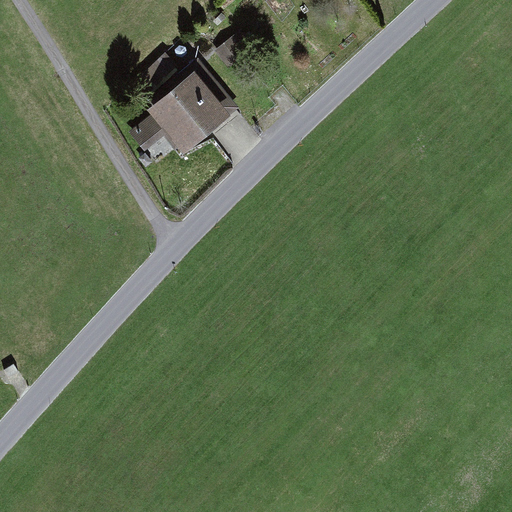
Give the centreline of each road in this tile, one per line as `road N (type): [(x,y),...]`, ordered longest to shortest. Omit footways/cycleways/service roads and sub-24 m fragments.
road 1 (tertiary): [(178,247),(436,0)]
road 2 (residential): [(178,247),(22,0)]
road 3 (tertiary): [(0,440),(178,247)]
